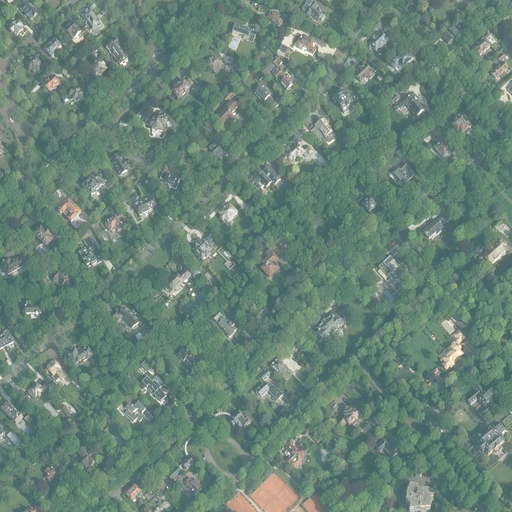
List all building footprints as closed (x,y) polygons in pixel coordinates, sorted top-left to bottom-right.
[(312,2),(310,1),(309,1),(302,10),(302,11),(304,13),(303,14),(309,18),(311,15),(318,21),(319,20),(320,19),(322,21),(321,21),(322,22),(324,19),(325,18),(325,16),(322,15),(318,12),(319,11),(318,10),(320,8),(313,3),(313,4),(312,4),(312,3),(312,2)] [(36,11),(29,3),(27,4),(26,4),(24,6),(23,6),(20,9),(23,13),(24,12),(25,13),(25,14),(30,20),(33,18),(34,19),(38,14),(36,12),(36,11)] [(91,11),(93,9),(91,6),(86,9),(87,10),(81,15),(82,17),(84,20),(86,23),(85,24),(85,25),(95,17),(91,11)] [(267,18),(279,27),(283,21),(272,12),(267,18)] [(98,29),(102,27),(95,17),(85,25),(82,27),(84,29),(87,27),(88,26),(92,31),(93,30),(93,31),(98,28),(98,29)] [(22,34),(22,32),(24,30),(22,28),(23,27),(18,22),(9,30),(16,38),(18,36),(20,36),(22,34)] [(73,40),(75,38),(75,39),(79,35),(82,39),(84,37),(75,26),(75,27),(72,24),(65,30),(73,40)] [(493,31),(487,24),(482,29),(488,35),(493,31)] [(243,38),(244,38),(243,40),(253,43),(256,35),(251,33),(252,31),(247,29),(247,30),(235,26),(235,27),(234,27),(233,30),(234,30),(232,35),(233,35),(237,37),(238,34),(244,37),(243,38)] [(460,35),(454,28),(442,38),(448,45),(460,35)] [(373,41),(366,47),(369,51),(372,49),(375,53),(379,49),(380,50),(381,49),(381,50),(383,50),(384,50),(384,49),(385,48),(385,47),(384,46),(385,46),(384,45),(389,41),(386,37),(385,38),(382,34),(379,32),(371,39),(373,41)] [(299,37),(295,45),(299,47),(298,48),(301,50),(303,47),(310,51),(309,53),(313,55),(316,50),(314,49),(317,45),(315,45),(316,44),(303,37),(302,38),(299,37)] [(49,44),(57,53),(59,50),(58,50),(62,47),(55,39),(49,44)] [(480,43),(473,49),(475,52),(475,53),(479,57),(482,54),(483,55),(487,51),(491,47),(485,39),(484,40),(480,43)] [(83,50),(90,44),(87,40),(84,42),(85,44),(80,47),(83,50)] [(113,56),(121,50),(119,46),(120,45),(116,40),(107,48),(113,56)] [(57,53),(49,44),(44,49),(44,50),(43,50),(46,54),(47,53),(52,58),(55,56),(56,57),(58,56),(59,55),(58,54),(57,53)] [(289,49),(282,45),(279,50),(286,54),(289,49)] [(128,61),(128,60),(128,59),(121,50),(113,56),(120,65),(124,62),(126,63),(128,61)] [(413,61),(406,54),(396,62),(393,64),(393,65),(391,67),(395,71),(397,73),(402,69),(404,71),(408,67),(407,66),(413,61)] [(279,65),(282,63),(277,57),(273,61),(276,65),(277,63),(279,65)] [(42,66),(35,58),(30,62),(31,63),(28,65),(29,67),(28,68),(28,69),(30,71),(31,71),(34,74),(36,72),(38,72),(40,70),(39,69),(42,66)] [(231,66),(223,66),(213,58),(211,61),(210,60),(205,66),(216,75),(220,69),(223,70),(223,73),(231,73),(231,66)] [(99,78),(107,71),(104,68),(105,67),(99,61),(90,68),(95,73),(93,75),(97,79),(99,77),(99,78)] [(491,73),(496,79),(508,68),(503,63),(491,73)] [(361,70),(354,76),(361,83),(367,77),(370,80),(375,75),(365,65),(365,66),(363,64),(359,68),(361,70)] [(229,79),(235,83),(244,71),(241,68),(239,70),(238,69),(237,68),(234,66),(232,66),(232,67),(234,67),(236,69),(229,79)] [(260,82),(264,78),(259,73),(257,75),(253,70),(251,72),(260,82)] [(280,70),(274,76),(277,80),(280,77),(283,81),(280,84),(287,91),(288,90),(288,91),(289,91),(291,89),(291,88),(290,88),(293,85),(280,70)] [(416,74),(414,72),(406,80),(408,82),(416,74)] [(57,89),(56,88),(60,84),(54,77),(49,81),(48,80),(46,83),(46,84),(43,86),(45,88),(44,89),(44,90),(45,91),(45,92),(46,92),(47,92),(48,92),(50,93),(53,90),(55,91),(57,89)] [(175,89),(172,92),(176,96),(175,97),(178,100),(179,99),(179,100),(180,100),(182,101),(187,96),(186,95),(189,92),(189,91),(191,89),(189,87),(190,86),(191,87),(193,84),(188,79),(186,81),(187,83),(187,84),(183,81),(178,86),(177,85),(174,88),(175,89)] [(202,93),(206,89),(201,83),(196,88),(202,93)] [(255,92),(254,94),(260,100),(262,99),(267,104),(268,103),(274,109),(279,105),(270,96),(270,95),(268,92),(264,87),(263,88),(261,87),(259,89),(258,87),(255,90),(256,92),(255,92)] [(71,101),(74,101),(75,102),(77,103),(79,101),(82,101),(82,98),(83,98),(83,94),(82,94),(82,91),(71,90),(71,91),(70,91),(70,96),(71,96),(71,97),(69,97),(64,96),(64,102),(69,102),(69,101),(70,100),(71,100),(71,101)] [(231,90),(223,99),(227,103),(235,95),(231,90)] [(343,92),(334,97),(335,99),(337,103),(340,107),(339,108),(341,111),(342,110),(345,115),(349,112),(348,109),(350,108),(354,114),(358,112),(352,104),(348,95),(346,96),(343,92)] [(398,100),(395,96),(393,94),(388,97),(391,100),(390,101),(393,105),(398,100)] [(424,112),(417,103),(415,101),(417,99),(413,95),(407,101),(405,99),(398,105),(396,103),(394,104),(399,110),(405,105),(417,118),(419,120),(423,116),(421,114),(424,112)] [(360,100),(355,103),(359,110),(363,117),(369,113),(364,107),(360,100)] [(233,103),(216,119),(224,127),(228,123),(232,126),(236,122),(233,118),(231,117),(239,109),(238,109),(238,108),(233,103)] [(210,113),(205,119),(208,122),(213,116),(210,113)] [(162,117),(158,116),(158,118),(151,117),(150,123),(151,123),(151,128),(152,128),(152,130),(157,131),(157,132),(162,133),(162,130),(165,130),(167,117),(162,117)] [(469,132),(469,130),(471,128),(467,124),(466,126),(460,119),(460,120),(458,117),(455,121),(456,122),(454,124),(455,124),(451,127),(457,135),(458,134),(459,136),(460,135),(461,137),(465,133),(468,133),(469,132)] [(319,131),(329,144),(336,138),(326,124),(327,124),(324,120),(315,126),(319,131)] [(302,125),(297,130),(303,137),(309,132),(302,125)] [(436,135),(440,131),(436,126),(431,130),(436,135)] [(186,132),(188,131),(184,128),(180,132),(175,137),(179,141),(187,134),(186,132)] [(315,128),(311,132),(319,142),(323,139),(315,128)] [(440,142),(437,143),(438,144),(437,145),(437,144),(433,147),(435,149),(443,159),(444,159),(445,159),(450,155),(450,153),(442,143),(441,143),(440,142)] [(221,161),(227,156),(216,143),(209,149),(213,154),(210,156),(221,161)] [(308,147),(303,151),(297,146),(296,144),(291,149),(290,148),(285,152),(286,154),(281,159),(288,166),(290,164),(291,164),(292,165),(294,164),(295,164),(296,163),(296,162),(303,155),(307,159),(314,153),(308,147)] [(120,176),(129,171),(128,169),(131,167),(127,160),(124,162),(120,155),(111,160),(120,176)] [(271,184),(272,183),(274,186),(281,180),(274,174),(276,172),(270,166),(263,173),(260,170),(259,171),(271,184)] [(399,171),(394,175),(400,182),(401,181),(405,185),(415,176),(406,167),(400,172),(399,171)] [(147,172),(146,173),(144,171),(141,175),(143,177),(146,182),(152,180),(147,172)] [(266,189),(271,184),(259,171),(252,177),(255,180),(254,181),(253,182),(260,189),(263,186),(266,189)] [(93,178),(83,187),(92,196),(93,195),(95,195),(97,193),(97,192),(101,187),(101,186),(102,185),(103,186),(103,185),(105,184),(105,183),(101,179),(97,174),(93,178)] [(166,175),(163,174),(160,180),(164,181),(163,181),(166,182),(165,183),(169,185),(168,187),(173,189),(176,191),(177,188),(180,180),(169,175),(169,176),(166,175)] [(368,192),(364,187),(365,187),(363,184),(359,187),(365,194),(368,192)] [(363,199),(365,201),(366,202),(362,205),(369,213),(377,206),(376,205),(377,204),(375,202),(374,203),(367,195),(363,199)] [(154,213),(159,210),(153,199),(152,197),(149,199),(148,196),(142,199),(149,212),(149,211),(152,210),(154,213)] [(146,213),(149,212),(142,199),(143,202),(142,203),(140,204),(138,201),(133,203),(140,216),(143,215),(143,214),(146,213)] [(65,204),(59,210),(60,211),(59,213),(60,214),(62,214),(63,214),(69,219),(68,220),(71,222),(71,223),(75,218),(84,227),(89,222),(81,213),(68,200),(65,204)] [(228,224),(238,214),(230,205),(229,205),(228,204),(224,207),(226,208),(223,211),(221,210),(218,213),(220,214),(220,215),(222,217),(221,218),(221,219),(223,221),(224,221),(225,220),(228,224)] [(123,228),(118,221),(123,218),(120,212),(117,214),(118,216),(116,218),(116,217),(105,224),(111,233),(112,232),(113,234),(117,232),(118,234),(123,231),(122,229),(123,228)] [(432,241),(438,236),(441,233),(440,231),(443,228),(441,226),(446,222),(447,223),(450,221),(444,213),(441,216),(442,217),(433,224),(432,223),(430,225),(431,226),(423,233),(429,240),(430,239),(432,241)] [(34,234),(47,247),(53,241),(51,238),(52,237),(46,231),(45,232),(41,228),(34,234)] [(208,246),(216,238),(212,233),(207,238),(207,237),(204,241),(201,243),(200,243),(199,242),(197,245),(197,246),(196,247),(196,248),(193,251),(196,255),(195,256),(199,259),(200,259),(202,261),(203,262),(207,259),(211,255),(213,257),(216,254),(212,250),(213,250),(208,246)] [(276,243),(282,250),(288,245),(281,238),(276,243)] [(101,262),(98,256),(97,255),(95,256),(92,251),(97,248),(91,239),(87,242),(91,247),(79,254),(87,266),(91,264),(92,266),(97,263),(98,264),(101,262)] [(511,253),(511,248),(507,247),(507,246),(500,241),(488,253),(487,253),(483,256),(482,256),(491,265),(494,262),(501,254),(502,254),(505,252),(506,252),(508,252),(511,253)] [(220,253),(229,262),(233,259),(224,250),(220,253)] [(277,260),(274,256),(272,254),(273,253),(270,250),(265,255),(268,257),(262,263),(265,266),(262,269),(270,278),(274,274),(276,277),(280,273),(278,270),(279,270),(276,267),(277,267),(274,263),(277,260)] [(30,263),(26,256),(25,255),(21,257),(22,258),(11,264),(9,261),(2,265),(8,276),(30,263)] [(383,263),(378,267),(387,278),(389,277),(395,284),(399,281),(400,281),(407,275),(402,269),(399,269),(396,266),(394,262),(390,257),(384,263),(383,263)] [(61,271),(63,270),(60,265),(55,268),(58,272),(54,274),(55,275),(53,277),(54,279),(53,279),(52,280),(54,282),(55,282),(56,281),(57,283),(59,281),(63,286),(64,286),(67,289),(72,286),(69,282),(71,280),(67,275),(65,276),(61,271)] [(193,278),(194,279),(195,279),(196,279),(196,278),(200,274),(196,268),(190,273),(193,277),(193,278)] [(165,287),(165,288),(165,289),(167,291),(168,291),(170,290),(173,293),(175,291),(176,292),(178,292),(180,290),(180,289),(179,287),(184,283),(184,284),(186,284),(188,283),(188,281),(187,280),(191,276),(186,271),(179,277),(177,275),(166,285),(166,286),(165,287)] [(351,278),(349,280),(355,288),(358,285),(351,278)] [(31,283),(24,289),(28,294),(35,288),(31,283)] [(27,304),(22,304),(22,314),(26,314),(26,315),(31,315),(31,316),(38,316),(38,315),(41,314),(41,307),(39,307),(39,305),(36,305),(36,307),(31,307),(31,303),(27,303),(27,304)] [(229,316),(233,313),(226,305),(223,309),(229,316)] [(121,318),(122,319),(124,320),(125,321),(126,322),(128,324),(129,325),(130,326),(131,328),(132,329),(139,324),(137,321),(136,320),(135,318),(134,317),(132,316),(131,314),(129,313),(128,312),(126,311),(123,309),(120,316),(119,317),(116,314),(110,320),(115,325),(121,320),(121,319),(121,318)] [(227,315),(225,318),(220,313),(213,320),(217,324),(220,321),(221,322),(218,325),(222,330),(223,329),(224,331),(230,338),(234,334),(237,331),(232,325),(235,323),(227,315)] [(337,333),(342,329),(345,326),(349,322),(344,316),(339,321),(334,315),(327,322),(324,320),(321,324),(323,326),(315,333),(318,336),(324,343),(332,337),(334,338),(335,338),(336,337),(337,337),(337,336),(337,335),(337,334),(337,333)] [(13,344),(8,333),(8,332),(0,335),(0,336),(5,347),(6,347),(7,348),(9,347),(9,346),(13,344)] [(460,347),(459,346),(457,346),(455,348),(454,346),(449,350),(450,352),(449,353),(449,352),(446,355),(446,356),(445,357),(446,358),(443,361),(445,363),(443,366),(442,366),(443,368),(444,370),(445,369),(446,371),(450,367),(451,369),(454,366),(455,365),(454,364),(462,356),(458,351),(460,349),(460,347)] [(191,355),(185,349),(182,347),(178,351),(181,353),(178,356),(184,362),(186,360),(193,366),(190,369),(193,371),(200,364),(192,357),(190,356),(191,355)] [(76,351),(74,348),(70,351),(71,353),(67,355),(73,365),(75,369),(84,364),(83,363),(87,360),(93,356),(89,349),(87,351),(85,349),(84,349),(84,350),(83,350),(82,348),(76,351)] [(293,375),(287,369),(287,368),(278,360),(271,367),(280,376),(280,375),(286,381),(293,375)] [(57,366),(57,365),(56,363),(55,363),(54,362),(50,367),(49,367),(48,368),(45,370),(46,371),(47,372),(48,373),(49,372),(53,376),(52,378),(56,382),(60,379),(62,381),(67,377),(61,370),(63,368),(60,365),(58,366),(57,366)] [(145,362),(141,366),(143,368),(146,371),(148,373),(150,370),(152,369),(145,362)] [(72,381),(76,376),(72,371),(67,375),(72,381)] [(266,371),(260,377),(264,382),(271,376),(266,371)] [(148,378),(142,383),(146,387),(147,388),(149,387),(150,388),(151,389),(151,390),(152,391),(153,390),(156,394),(154,395),(161,403),(166,397),(162,393),(163,393),(159,390),(161,388),(157,384),(154,381),(153,383),(152,382),(148,378)] [(40,394),(48,388),(45,384),(41,388),(38,384),(36,387),(35,386),(33,388),(33,389),(28,393),(34,400),(37,397),(38,397),(39,398),(41,396),(41,395),(40,394)] [(260,387),(255,392),(257,394),(256,395),(259,398),(260,397),(261,399),(266,395),(265,395),(267,393),(267,394),(270,391),(268,390),(269,389),(271,391),(269,394),(275,400),(275,399),(276,401),(277,402),(279,401),(283,399),(282,398),(283,396),(281,394),(283,393),(278,388),(277,389),(275,388),(274,389),(269,384),(266,387),(263,385),(262,386),(262,385),(260,387)] [(481,404),(496,391),(492,387),(485,393),(480,387),(475,391),(476,393),(467,402),(471,407),(478,400),(481,404)] [(500,396),(497,393),(496,391),(481,404),(484,407),(477,414),(482,419),(491,411),(493,412),(498,408),(493,402),(500,396)] [(299,393),(294,398),(297,402),(298,401),(299,402),(298,402),(302,406),(308,400),(304,396),(300,400),(300,399),(303,397),(299,393)] [(133,424),(134,423),(137,421),(139,423),(143,420),(139,416),(137,418),(133,414),(138,410),(142,414),(146,410),(138,402),(133,408),(130,405),(122,413),(133,424)] [(13,410),(14,410),(7,403),(1,409),(7,416),(12,421),(15,425),(22,419),(19,415),(18,415),(13,410)] [(348,409),(348,408),(344,404),(341,407),(344,412),(345,411),(345,412),(343,414),(345,415),(344,416),(345,417),(338,423),(342,428),(347,424),(349,427),(351,425),(353,427),(358,422),(356,420),(363,414),(362,414),(362,410),(359,410),(355,406),(352,409),(350,407),(348,409)] [(72,414),(65,407),(62,410),(68,417),(72,414)] [(238,413),(232,419),(233,421),(230,423),(233,426),(236,424),(237,425),(238,424),(239,426),(238,427),(242,431),(246,427),(251,423),(247,418),(244,420),(238,413)] [(33,420),(29,416),(25,420),(29,424),(33,420)] [(506,427),(511,422),(511,418),(510,416),(502,423),(506,427)] [(432,419),(425,425),(431,432),(434,429),(433,427),(435,425),(436,424),(438,423),(434,418),(432,419)] [(478,442),(477,443),(480,447),(478,448),(479,449),(482,453),(483,454),(484,452),(488,456),(492,452),(493,451),(494,452),(496,454),(501,450),(499,448),(499,447),(500,446),(504,442),(501,438),(507,433),(504,429),(499,424),(492,430),(491,429),(488,431),(489,433),(481,439),(480,438),(477,440),(478,442)] [(21,443),(12,432),(7,436),(16,447),(21,443)] [(318,444),(323,439),(317,433),(312,438),(318,444)] [(329,435),(325,438),(333,447),(337,443),(329,435)] [(397,454),(386,440),(380,445),(376,448),(380,453),(384,450),(392,459),(397,454)] [(285,453),(285,455),(286,457),(286,460),(287,461),(286,462),(290,466),(294,470),(300,464),(300,459),(302,459),(303,450),(301,450),(301,449),(299,447),(297,449),(291,443),(287,446),(287,447),(286,448),(286,452),(285,453)] [(92,456),(89,453),(85,448),(79,454),(83,458),(80,461),(86,468),(88,466),(89,465),(90,466),(91,465),(92,466),(95,463),(94,462),(95,461),(94,460),(95,459),(92,456)] [(336,462),(340,466),(345,461),(341,457),(336,462)] [(186,470),(194,463),(189,458),(181,465),(186,470)] [(56,477),(61,472),(53,464),(53,465),(52,464),(53,463),(50,459),(46,464),(49,467),(49,466),(51,468),(45,473),(48,476),(46,478),(47,479),(46,479),(48,481),(49,481),(50,482),(55,477),(56,477)] [(184,476),(181,473),(182,472),(178,468),(173,472),(180,480),(184,476)] [(175,484),(178,481),(180,480),(173,472),(168,477),(175,484)] [(191,479),(188,481),(184,476),(180,480),(178,481),(183,486),(182,487),(187,492),(189,490),(194,496),(202,489),(195,481),(194,482),(191,479)] [(130,489),(136,496),(137,494),(139,496),(142,493),(134,485),(130,489)] [(425,510),(430,511),(432,502),(431,502),(431,500),(433,500),(434,497),(430,496),(428,494),(428,491),(424,490),(424,488),(419,487),(410,486),(409,491),(408,491),(406,502),(407,502),(410,507),(409,511),(410,511),(415,511),(420,511),(420,510),(425,511),(425,510)] [(135,497),(136,496),(130,489),(125,493),(133,502),(137,499),(135,497)] [(163,495),(161,497),(158,493),(156,495),(160,500),(161,499),(164,502),(166,500),(164,497),(163,495)] [(40,503),(39,504),(37,501),(32,506),(34,508),(33,508),(34,509),(37,511),(43,507),(40,503)]
